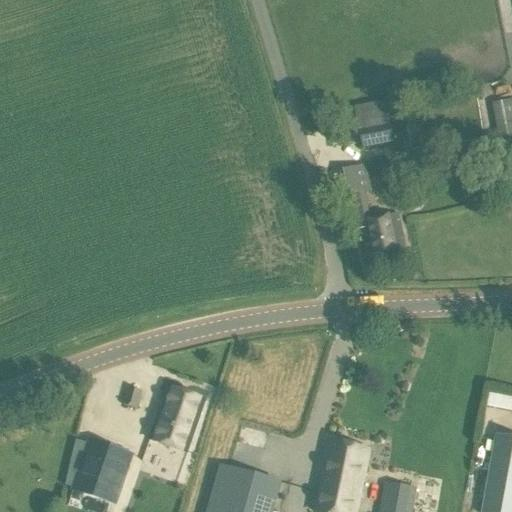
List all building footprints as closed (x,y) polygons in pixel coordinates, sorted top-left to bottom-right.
[(511,98),(492,102),(499,144),(511,141),(511,98)] [(386,102),(354,108),(363,151),(395,145),(386,102)] [(368,166),(334,173),(339,198),(348,196),(355,230),(361,229),(367,260),(407,253),(399,213),(370,219),(364,190),(372,189),(368,166)] [(128,388),(123,406),(138,409),(143,391),(128,388)] [(169,388),(151,441),(187,453),(205,401),(169,388)] [(511,397),(491,394),(488,407),(511,411),(511,397)] [(511,511),(511,439),(497,437),(483,511),(511,511)] [(89,440),(71,491),(114,506),(131,455),(89,440)] [(331,442),(315,511),(355,511),(369,451),(331,442)] [(220,470),(207,511),(274,511),(282,487),(220,470)] [(413,511),(417,490),(386,484),(381,511),(413,511)]
